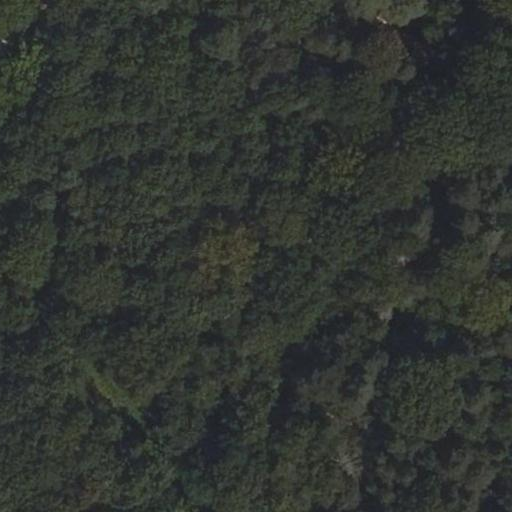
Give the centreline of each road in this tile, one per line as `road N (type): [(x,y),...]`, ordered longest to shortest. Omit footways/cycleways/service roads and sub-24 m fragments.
road 1 (unknown): [(146,511),(0,288)]
road 2 (track): [(511,92),(358,0)]
